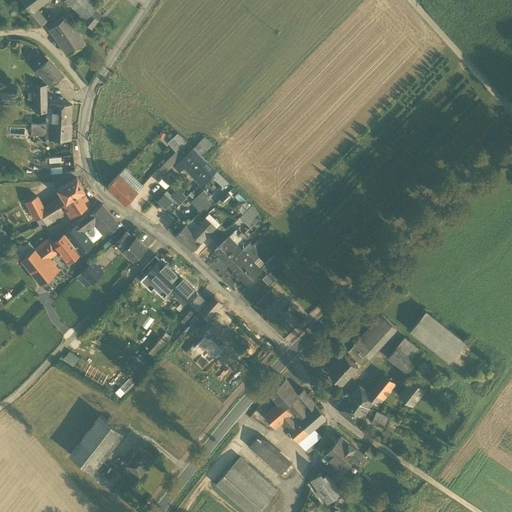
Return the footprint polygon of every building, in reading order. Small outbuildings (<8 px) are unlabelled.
[(20,0),(29,11),(30,12),(33,10),(46,0),(20,0)] [(78,16),(83,21),(95,7),(87,0),(65,0),(81,14),(78,16)] [(110,0),(107,5),(120,16),(124,11),(127,13),(132,6),(124,0),(110,0)] [(83,21),(90,28),(103,13),(95,7),(83,21)] [(35,12),(41,20),(45,17),(39,9),(35,12)] [(43,22),(33,10),(30,12),(29,11),(26,14),(36,27),(43,22)] [(48,28),(57,41),(66,35),(75,30),(65,16),(48,28)] [(75,30),(66,35),(76,49),(84,43),(75,30)] [(72,52),(76,49),(66,35),(57,41),(67,55),(72,52)] [(75,60),(77,64),(83,60),(76,49),(72,52),(76,59),(75,60)] [(37,69),(50,84),(61,75),(48,60),(37,69)] [(34,85),(34,112),(45,112),(45,85),(34,85)] [(1,91),(1,102),(16,102),(17,91),(1,91)] [(52,109),(51,123),(57,124),(70,125),(71,105),(50,104),(50,109),(52,109)] [(31,123),(31,135),(45,135),(45,131),(49,132),(49,123),(31,123)] [(45,139),(57,139),(57,124),(51,123),(49,123),(49,132),(45,131),(45,135),(45,139)] [(70,125),(57,124),(57,139),(70,140),(71,125),(70,125)] [(176,151),(187,141),(180,132),(168,142),(176,151)] [(195,149),(201,155),(207,150),(199,143),(193,148),(195,149)] [(184,166),(201,184),(211,175),(203,165),(207,161),(201,155),(195,149),(193,148),(180,161),(184,166)] [(46,171),(46,175),(65,173),(75,171),(73,155),(44,158),(44,162),(45,162),(46,171)] [(174,166),(179,171),(184,166),(180,161),(174,166)] [(203,165),(211,175),(212,175),(217,170),(207,161),(203,165)] [(221,175),(217,170),(212,175),(216,179),(221,175)] [(107,187),(125,204),(137,192),(119,175),(107,187)] [(233,186),(221,175),(216,179),(223,186),(222,188),(227,193),(233,186)] [(53,202),(57,207),(62,204),(64,202),(81,191),(83,190),(76,178),(56,189),(61,197),(59,198),(53,202)] [(175,192),(184,200),(186,197),(178,189),(175,192)] [(191,202),(194,204),(206,192),(204,190),(203,190),(198,195),(191,202)] [(89,204),(81,191),(64,202),(62,204),(64,207),(70,216),(89,204)] [(166,210),(175,200),(170,196),(165,191),(156,201),(166,210)] [(175,200),(179,205),(184,200),(175,192),(170,196),(175,200)] [(206,192),(194,204),(200,210),(203,214),(206,211),(215,202),(206,192)] [(34,220),(41,217),(57,207),(53,202),(42,208),(36,196),(25,202),(34,220)] [(94,222),(105,234),(118,223),(101,204),(88,214),(94,222)] [(242,215),(251,225),(262,216),(252,205),(242,215)] [(59,210),(57,207),(41,217),(46,225),(62,215),(59,210)] [(200,210),(192,218),(199,224),(205,216),(208,212),(206,211),(203,214),(200,210)] [(205,216),(199,224),(192,231),(185,226),(185,225),(182,228),(175,236),(192,251),(218,222),(208,212),(205,216)] [(76,225),(81,232),(94,222),(88,214),(87,214),(74,223),(76,225)] [(40,228),(46,225),(41,217),(35,220),(38,226),(40,229),(40,228)] [(180,227),(182,228),(185,225),(178,218),(168,229),(174,234),(180,227)] [(192,218),(185,226),(192,231),(199,224),(192,218)] [(210,236),(215,240),(227,229),(222,224),(210,236)] [(76,225),(64,235),(78,253),(79,254),(91,244),(85,237),(81,232),(76,225)] [(115,243),(134,262),(147,249),(136,238),(134,240),(126,232),(115,243)] [(67,262),(78,253),(64,235),(53,243),(52,243),(59,251),(67,262)] [(214,249),(230,266),(245,253),(228,236),(214,249)] [(34,249),(44,262),(59,251),(52,243),(53,243),(49,237),(34,249)] [(20,258),(34,247),(29,241),(15,252),(20,258)] [(110,264),(121,249),(112,242),(100,257),(110,264)] [(20,260),(40,285),(54,274),(44,262),(34,249),(20,260)] [(260,268),(245,253),(230,266),(246,282),(260,268)] [(262,266),(268,272),(279,260),(274,254),(262,266)] [(142,271),(147,275),(149,273),(148,273),(160,261),(155,257),(142,271)] [(149,273),(156,280),(168,268),(160,260),(160,261),(148,273),(149,273)] [(91,262),(81,273),(87,280),(91,283),(102,273),(91,262)] [(159,283),(169,293),(177,285),(185,293),(183,296),(188,300),(195,292),(178,275),(177,276),(168,268),(156,280),(159,283)] [(266,275),(273,282),(279,276),(272,269),(266,275)] [(83,284),(87,280),(81,273),(76,278),(83,284)] [(154,289),(159,283),(156,280),(149,273),(147,275),(143,279),(153,289),(154,289)] [(262,279),(269,286),(273,282),(266,275),(262,279)] [(159,283),(154,289),(165,300),(171,294),(169,293),(159,283)] [(184,304),(188,300),(183,296),(185,293),(177,285),(169,293),(171,294),(174,297),(176,295),(180,299),(179,299),(184,304)] [(256,303),(271,318),(286,304),(272,288),(256,303)] [(191,305),(199,313),(208,303),(199,295),(191,305)] [(214,296),(208,303),(199,313),(208,321),(208,322),(222,305),(214,296)] [(410,330),(450,361),(465,342),(426,311),(410,330)] [(354,344),(367,356),(395,326),(382,314),(354,344)] [(208,322),(208,321),(197,332),(205,340),(205,339),(206,340),(216,329),(208,322)] [(403,338),(397,346),(416,361),(423,353),(403,338)] [(196,349),(202,354),(209,361),(220,351),(211,343),(210,344),(206,340),(205,339),(205,340),(196,349)] [(388,357),(407,372),(416,361),(397,346),(388,357)] [(189,356),(195,362),(202,354),(196,349),(189,356)] [(202,369),(209,361),(202,354),(195,362),(202,369)] [(328,372),(342,385),(358,367),(345,355),(328,372)] [(352,394),(369,409),(375,402),(378,405),(395,384),(394,382),(384,374),(369,393),(359,385),(352,394)] [(281,402),(285,407),(286,406),(297,397),(299,395),(298,394),(285,379),(269,393),(278,403),(278,404),(281,402)] [(425,389),(412,379),(399,396),(411,406),(425,389)] [(437,392),(440,391),(442,390),(444,388),(444,385),(444,383),(442,381),(440,379),(437,379),(435,379),(433,380),(431,383),(431,385),(431,388),(433,390),(435,391),(437,392)] [(299,395),(297,397),(309,411),(316,405),(303,390),(298,394),(299,395)] [(338,411),(355,425),(366,413),(369,409),(352,394),(338,411)] [(288,430),(309,411),(297,397),(286,406),(292,413),(281,423),(288,430)] [(275,428),(281,423),(292,413),(286,406),(285,407),(281,402),(278,404),(278,403),(264,415),(275,428)] [(288,430),(299,442),(314,429),(326,419),(325,416),(316,405),(309,411),(288,430)] [(370,424),(382,430),(388,417),(376,412),(370,424)] [(121,474),(102,460),(123,432),(100,415),(71,454),(91,469),(88,474),(109,489),(121,474)] [(387,423),(396,428),(399,422),(390,418),(387,423)] [(321,437),(314,429),(299,442),(305,450),(321,437)] [(333,446),(347,458),(355,449),(341,436),(333,446)] [(249,446),(265,460),(273,451),(258,437),(249,446)] [(126,462),(141,474),(154,457),(140,445),(126,462)] [(345,460),(347,458),(333,446),(324,455),(339,468),(345,460)] [(365,453),(373,460),(378,454),(370,447),(365,453)] [(364,457),(355,449),(347,458),(352,463),(354,461),(357,465),(364,457)] [(265,460),(281,474),(289,465),(273,451),(265,460)] [(232,465),(240,471),(247,463),(240,457),(232,465)] [(339,468),(345,473),(351,465),(345,460),(339,468)] [(277,490),(247,463),(240,471),(270,498),(277,490)] [(247,511),(257,511),(270,498),(240,471),(232,465),(216,484),(247,511)] [(293,469),(289,465),(281,474),(285,478),(293,469)] [(312,479),(328,502),(330,501),(339,495),(334,488),(336,486),(327,474),(324,477),(321,473),(312,479)]
